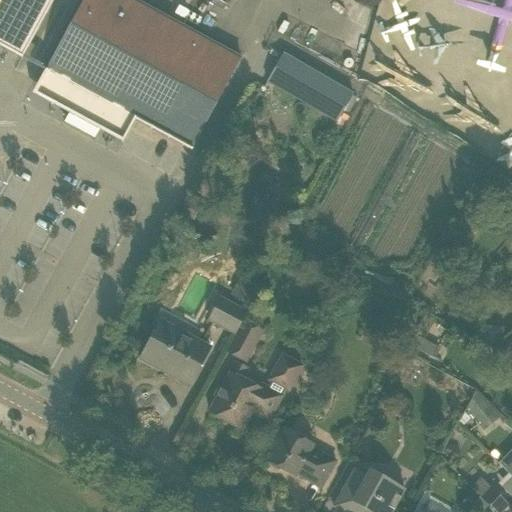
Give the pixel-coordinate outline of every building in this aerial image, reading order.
[(191,151),(241,58),(132,0),(0,0),(0,46),(22,58),(53,0),(82,0),(45,71),(63,81),(51,105),(121,142),(134,119),(191,151)] [(278,54),(330,73),(335,59),(283,40),(278,54)] [(351,98),(282,57),(266,85),(335,125),(351,98)] [(257,285),(244,279),(240,277),(230,296),(247,305),(257,285)] [(248,312),(221,297),(207,322),(234,337),(248,312)] [(371,318),(361,336),(379,346),(389,328),(371,318)] [(260,330),(243,321),(227,352),(244,361),(260,330)] [(175,378),(189,386),(210,348),(196,340),(193,345),(158,325),(140,359),(167,374),(169,372),(176,376),(175,378)] [(268,421),(282,396),(285,389),(288,390),(302,366),(285,357),(282,358),(271,379),(272,382),(268,389),(267,388),(261,390),(241,379),(247,369),(236,363),(231,374),(230,373),(209,413),(241,430),(251,412),(268,421)] [(464,407),(485,429),(500,415),(480,393),(464,407)] [(284,430),(267,461),(295,477),(296,474),(321,488),(335,462),(311,448),(312,445),(284,430)] [(392,511),(404,490),(369,471),(366,477),(354,470),(333,507),(341,511),(392,511)] [(481,478),(472,487),(497,511),(501,511),(508,505),(481,478)] [(511,478),(503,488),(511,497),(511,506),(510,509),(511,510),(511,478)] [(481,499),(471,509),(474,511),(484,511),(489,507),(481,499)]
